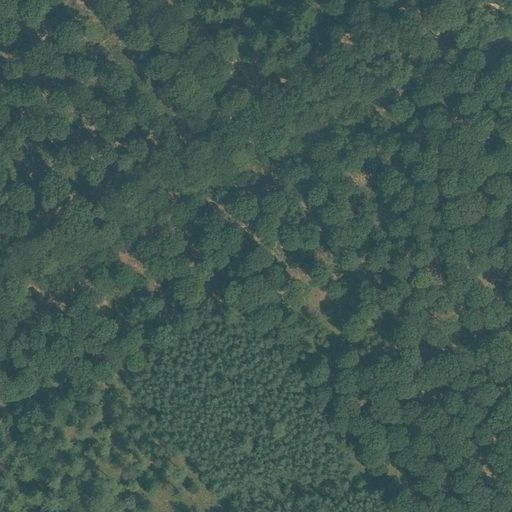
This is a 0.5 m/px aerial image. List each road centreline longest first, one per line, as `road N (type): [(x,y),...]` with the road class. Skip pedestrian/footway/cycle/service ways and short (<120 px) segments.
road 1 (unclassified): [(0,283),(501,0)]
road 2 (track): [(127,0),(256,141)]
road 3 (track): [(384,67),(466,199)]
